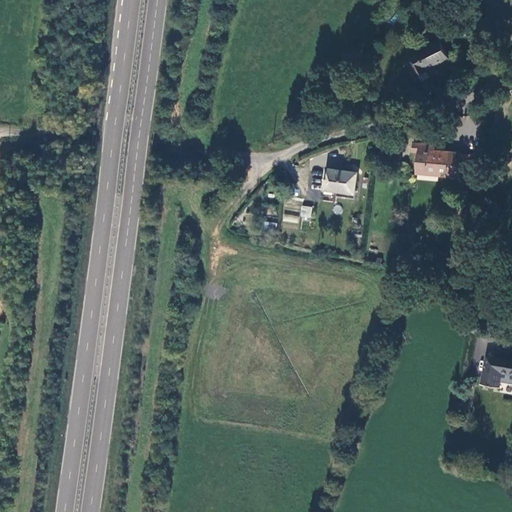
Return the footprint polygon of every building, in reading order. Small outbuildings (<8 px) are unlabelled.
[(408,57),(418,76),(450,60),(441,41),(408,57)] [(436,145),(415,143),(413,152),(420,153),(418,169),(439,171),(439,176),(460,179),(461,169),(471,171),(473,155),(462,154),(463,152),(436,150),(436,145)] [(325,189),(355,195),(359,174),(328,168),(325,189)] [(304,206),(303,216),(313,217),(314,207),(304,206)] [(297,225),(299,216),(284,214),(282,222),(297,225)] [(241,223),(237,221),(233,227),(238,230),(241,223)] [(476,318),(474,330),(495,340),(498,328),(476,318)] [(511,373),(511,359),(487,355),(482,384),(500,387),(503,372),(511,373)]
